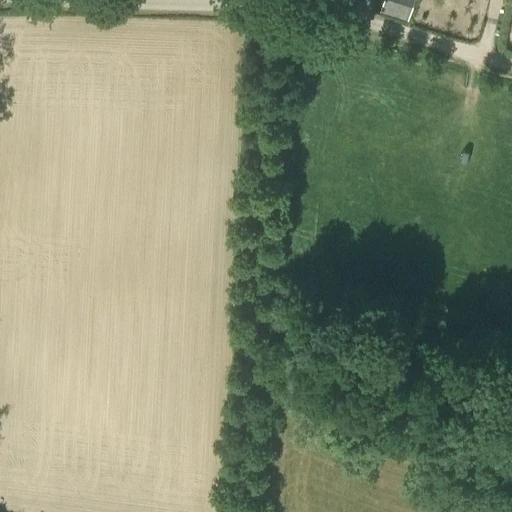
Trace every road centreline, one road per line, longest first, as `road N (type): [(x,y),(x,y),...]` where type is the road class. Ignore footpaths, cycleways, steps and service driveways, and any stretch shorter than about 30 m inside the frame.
road 1 (track): [(241,511),(262,8)]
road 2 (unclassified): [(511,69),(309,11),(69,0)]
